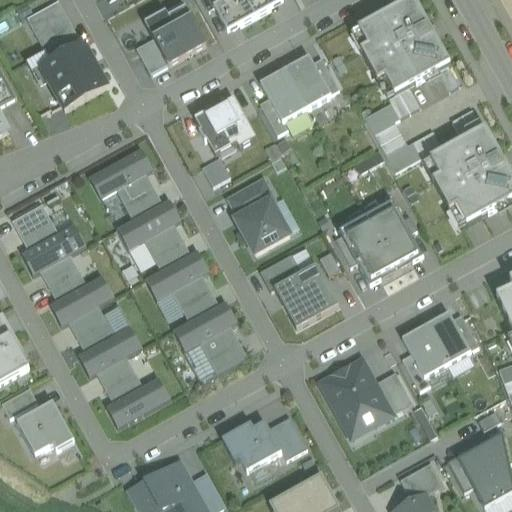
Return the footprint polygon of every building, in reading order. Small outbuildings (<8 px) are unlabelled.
[(227,41),(256,25),(241,0),(203,0),(205,2),(213,17),(227,41)] [(241,0),(256,25),(282,10),(276,0),(241,0)] [(209,19),(213,17),(205,2),(201,5),(209,19)] [(415,5),(359,36),(369,53),(361,57),(378,88),(385,84),(395,103),(410,94),(439,78),(449,73),(451,71),(415,5)] [(45,70),(79,51),(55,8),(21,26),(40,60),(45,70)] [(145,31),(168,72),(207,52),(184,9),(145,31)] [(155,48),(137,56),(152,83),(168,72),(155,48)] [(58,125),(106,98),(79,51),(45,70),(32,78),(41,95),(58,125)] [(45,70),(40,60),(20,72),(35,98),(41,95),(32,78),(45,70)] [(285,77),(308,118),(332,104),(331,102),(313,70),(310,63),(285,77)] [(322,66),(313,70),(331,102),(340,97),(322,66)] [(0,114),(17,104),(0,72),(0,114)] [(460,93),(449,73),(439,78),(450,99),(460,93)] [(285,130),(308,118),(285,77),(261,91),(269,106),(283,131),(285,130)] [(400,126),(421,115),(410,94),(395,103),(388,106),(392,111),(400,126)] [(235,105),(196,127),(202,137),(199,138),(205,149),(208,148),(216,163),(238,151),(240,155),(256,145),(235,105)] [(283,131),(269,106),(260,111),(277,143),(288,136),(285,130),(283,131)] [(395,128),(400,126),(392,111),(366,125),(375,142),(396,130),(395,128)] [(473,117),(453,128),(464,148),(484,137),(473,117)] [(0,141),(8,137),(0,120),(0,141)] [(396,130),(375,142),(387,163),(408,151),(396,130)] [(467,233),(511,207),(511,180),(487,135),(484,137),(464,148),(445,158),(431,166),(441,184),(433,188),(450,218),(458,214),(467,233)] [(434,138),(413,150),(422,165),(424,170),(431,166),(445,158),(434,138)] [(408,151),(387,163),(396,179),(422,165),(413,150),(408,152),(408,151)] [(154,180),(141,157),(87,188),(100,211),(116,202),(146,184),(154,180)] [(220,165),(203,175),(214,194),(231,184),(220,165)] [(116,202),(123,215),(153,197),(146,184),(116,202)] [(229,206),(239,224),(271,207),(272,208),(275,207),(264,186),(229,206)] [(123,215),(131,228),(161,211),(153,197),(123,215)] [(49,210),(62,235),(70,231),(57,206),(49,210)] [(182,229),(169,207),(161,211),(131,228),(115,237),(128,260),(143,251),(174,233),(182,229)] [(239,224),(236,226),(242,238),(249,250),(255,261),(290,242),(272,208),(271,207),(239,224)] [(398,281),(424,265),(393,209),(366,224),(398,281)] [(10,228),(19,244),(50,226),(41,211),(10,228)] [(371,294),(398,281),(366,224),(339,239),(342,243),(358,271),(371,294)] [(19,244),(27,259),(58,241),(50,226),(19,244)] [(70,262),(86,254),(74,233),(58,241),(27,259),(20,263),(32,283),(39,280),(70,262)] [(143,251),(151,264),(181,247),(174,233),(143,251)] [(249,250),(242,238),(237,241),(244,253),(249,250)] [(358,271),(342,243),(335,247),(351,275),(358,271)] [(151,264),(160,280),(190,262),(181,247),(151,264)] [(210,279),(198,258),(190,262),(160,280),(143,289),(155,311),(171,302),(201,284),(210,279)] [(39,280),(48,295),(79,278),(70,262),(39,280)] [(276,297),(275,295),(302,281),(293,262),(261,279),(272,299),(276,297)] [(302,281),(275,295),(276,297),(297,336),(339,313),(317,272),(302,281)] [(48,295),(56,310),(87,293),(79,278),(48,295)] [(99,314),(115,305),(103,284),(87,293),(56,310),(49,314),(61,335),(68,331),(99,314)] [(171,302),(180,317),(210,299),(201,284),(171,302)] [(511,285),(510,287),(511,291),(511,295),(497,303),(511,335),(511,285)] [(180,317),(188,331),(219,314),(210,299),(180,317)] [(238,330),(226,310),(219,314),(188,331),(173,340),(184,361),(201,351),(231,334),(238,330)] [(114,333),(131,328),(127,312),(110,316),(114,333)] [(68,331),(76,345),(107,328),(99,314),(68,331)] [(0,346),(11,340),(0,320),(0,319),(0,346)] [(451,321),(427,334),(448,373),(472,361),(471,358),(454,327),(451,321)] [(462,322),(454,327),(471,358),(479,354),(462,322)] [(76,345),(85,361),(115,344),(107,328),(76,345)] [(231,334),(201,351),(209,366),(239,349),(231,334)] [(427,334),(402,348),(410,362),(423,387),(427,385),(448,373),(427,334)] [(142,356),(130,335),(115,344),(85,361),(77,365),(88,386),(97,381),(126,365),(142,356)] [(11,340),(0,346),(0,390),(30,374),(11,340)] [(239,349),(209,366),(218,381),(247,364),(239,349)] [(410,362),(403,366),(420,398),(431,392),(427,385),(423,387),(410,362)] [(97,381),(105,395),(134,379),(126,365),(97,381)] [(363,368),(322,390),(352,445),(392,423),(375,391),(363,368)] [(511,371),(499,377),(504,390),(511,387),(511,371)] [(105,395),(112,409),(142,393),(134,379),(105,395)] [(396,379),(375,391),(392,423),(414,411),(396,379)] [(170,406),(158,384),(142,393),(112,409),(105,413),(118,435),(170,406)] [(30,395),(2,410),(10,424),(38,409),(30,395)] [(54,408),(18,428),(36,461),(54,451),(57,457),(75,446),(54,408)] [(269,436),(282,459),(287,467),(308,456),(290,424),(269,436)] [(252,430),(223,446),(236,469),(241,466),(248,478),(282,459),(269,436),(265,429),(255,435),(252,430)] [(459,465),(458,466),(473,494),(483,511),(491,511),(511,500),(511,483),(503,441),(459,465)] [(464,499),(473,494),(458,466),(459,465),(458,462),(447,468),(464,499)] [(401,486),(413,509),(426,502),(445,492),(432,469),(401,486)] [(182,470),(130,496),(137,511),(203,511),(193,490),(182,470)] [(339,511),(322,482),(270,511),(339,511)] [(222,511),(208,483),(193,490),(203,511),(222,511)] [(413,509),(407,511),(431,511),(426,502),(413,509)]
